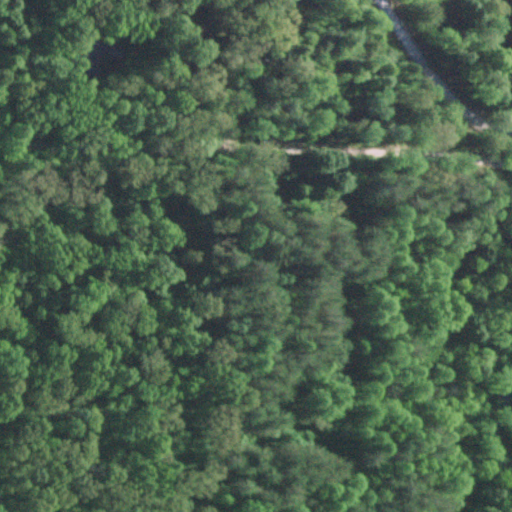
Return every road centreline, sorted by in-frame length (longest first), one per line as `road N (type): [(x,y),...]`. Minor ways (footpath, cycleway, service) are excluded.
road 1 (residential): [(511,167),(329,153),(0,152)]
road 2 (residential): [(511,124),(480,122),(381,0)]
road 3 (residential): [(439,511),(486,436),(511,347)]
road 4 (track): [(334,363),(376,443),(387,511)]
